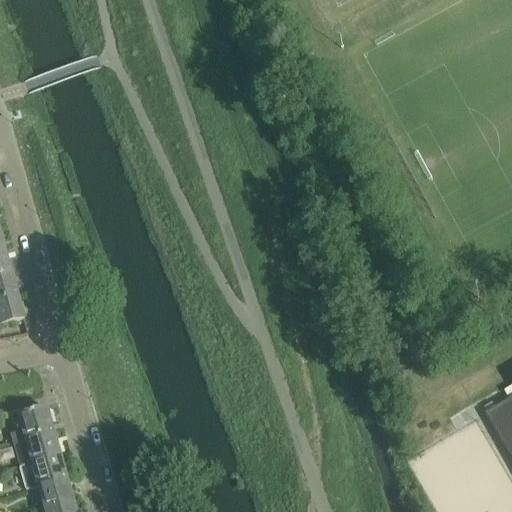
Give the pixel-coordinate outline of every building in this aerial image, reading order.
[(5,252),(0,253),(0,278),(10,276),(6,262),(8,261),(5,252)] [(0,303),(18,299),(16,290),(14,290),(10,276),(0,278),(0,303)] [(18,299),(0,303),(0,329),(23,323),(19,308),(21,307),(18,299)] [(511,401),(485,417),(511,462),(511,401)] [(24,435),(11,438),(14,448),(26,445),(55,436),(49,413),(37,416),(36,413),(30,415),(31,418),(20,421),(24,435)] [(26,445),(14,448),(17,458),(29,454),(33,468),(62,460),(55,436),(26,445)] [(62,460),(33,468),(20,471),(27,494),(39,491),(68,483),(62,460)] [(68,483),(39,491),(45,511),(52,511),(75,506),(68,483)]
